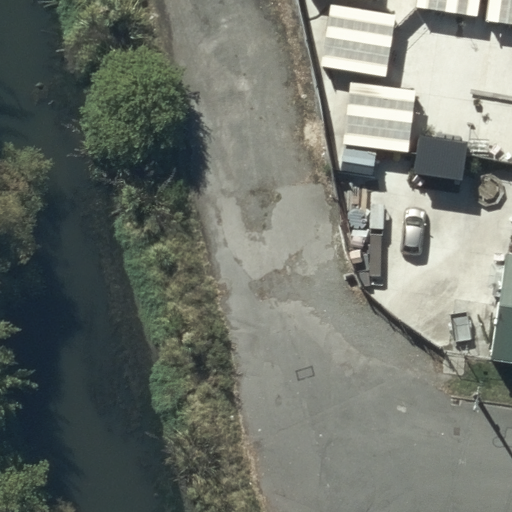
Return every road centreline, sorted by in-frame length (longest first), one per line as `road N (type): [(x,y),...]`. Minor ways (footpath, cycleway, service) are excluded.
road 1 (unclassified): [(235,0),(313,444)]
road 2 (unclassified): [(313,444),(511,473)]
